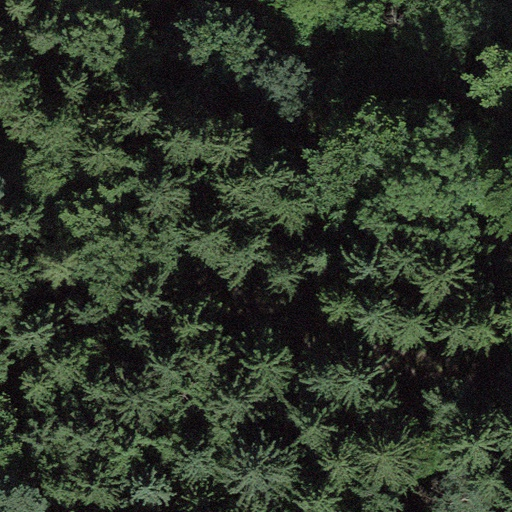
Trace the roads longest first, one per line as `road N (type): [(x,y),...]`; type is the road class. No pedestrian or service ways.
road 1 (track): [(0,140),(351,349),(511,376)]
road 2 (track): [(75,0),(319,168),(511,260)]
